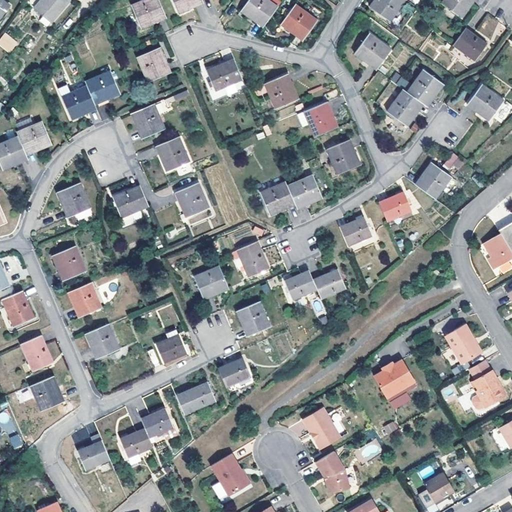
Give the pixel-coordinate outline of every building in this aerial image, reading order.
[(69,0),(42,0),(35,9),(51,22),(69,0)] [(151,20),(164,14),(157,0),(147,0),(131,8),(140,30),(153,25),(151,20)] [(197,0),(170,0),(177,15),(189,10),(186,5),(197,0)] [(203,4),(201,0),(197,0),(186,5),(189,10),(203,4)] [(254,16),(266,25),(278,8),(265,0),(249,0),(241,12),(251,20),(254,16)] [(390,21),(405,0),(374,0),(370,6),(390,21)] [(444,0),(442,3),(461,17),(469,8),(465,5),(468,0),(444,0)] [(474,0),(468,0),(465,5),(469,8),(474,0)] [(295,6),(281,26),(290,33),(293,30),(305,38),(317,21),(295,6)] [(493,43),(506,27),(488,13),(475,29),(493,43)] [(166,19),(164,14),(151,20),(153,25),(166,19)] [(251,20),(263,28),(266,25),(254,16),(251,20)] [(465,29),(454,45),(475,61),(487,45),(465,29)] [(303,42),(305,38),(293,30),(290,33),(303,42)] [(5,32),(0,38),(0,46),(9,54),(18,43),(5,32)] [(376,70),(390,50),(369,33),(354,54),(376,70)] [(138,58),(148,83),(166,75),(160,61),(165,59),(160,48),(138,58)] [(160,61),(166,75),(171,73),(165,59),(160,61)] [(214,92),(241,81),(232,61),(205,72),(214,92)] [(87,87),(94,105),(108,99),(106,95),(118,89),(110,71),(85,83),(87,87)] [(419,102),(422,105),(431,93),(434,96),(442,84),(422,71),(406,93),(419,102)] [(390,81),(404,89),(409,80),(394,72),(390,81)] [(288,91),(292,89),(286,75),(282,77),(288,91)] [(264,86),(275,111),(298,101),(292,89),(288,91),(282,77),(264,86)] [(481,85),(467,105),(489,121),(503,101),(481,85)] [(94,105),(87,87),(62,98),(72,121),(83,116),(81,111),(94,105)] [(118,89),(106,95),(108,99),(121,94),(118,89)] [(410,115),(419,102),(406,93),(402,90),(387,112),(407,127),(414,118),(410,115)] [(422,105),(426,108),(434,96),(431,93),(422,105)] [(173,96),(155,103),(159,112),(176,105),(173,96)] [(414,118),(422,105),(419,102),(410,115),(414,118)] [(309,126),(314,138),(337,128),(326,104),(297,116),(302,128),(309,126)] [(94,105),(81,111),(83,116),(96,110),(94,105)] [(164,131),(153,106),(131,116),(136,127),(140,125),(146,139),(164,131)] [(17,134),(19,138),(27,157),(40,151),(38,147),(50,142),(41,123),(17,134)] [(142,141),(146,139),(140,125),(136,127),(142,141)] [(12,163),(27,157),(19,138),(0,146),(0,165),(3,172),(14,168),(12,163)] [(179,138),(156,148),(162,161),(166,159),(171,172),(190,164),(179,138)] [(348,141),(325,151),(336,176),(358,166),(348,141)] [(51,146),(50,142),(38,147),(40,151),(51,146)] [(155,148),(137,153),(139,160),(157,155),(155,148)] [(445,163),(451,167),(459,158),(453,153),(445,163)] [(29,161),(27,157),(12,163),(14,168),(29,161)] [(167,174),(171,172),(166,159),(162,161),(167,174)] [(415,187),(436,202),(452,180),(432,165),(415,187)] [(294,206),(296,211),(305,207),(321,200),(311,177),(286,188),(292,201),(294,206)] [(279,207),(292,201),(286,188),(285,183),(259,194),(269,217),(281,212),(279,207)] [(79,186),(57,196),(62,208),(67,205),(72,219),(90,211),(79,186)] [(197,186),(179,193),(184,207),(181,208),(186,220),(208,210),(197,186)] [(148,208),(143,197),(139,187),(112,199),(121,220),(148,208)] [(401,192),(377,203),(385,221),(409,210),(401,192)] [(175,195),(181,208),(184,207),(179,193),(175,195)] [(281,212),(294,206),(292,201),(279,207),(281,212)] [(68,221),(72,219),(67,205),(62,208),(68,221)] [(338,229),(346,247),(370,236),(363,218),(338,229)] [(491,257),(497,268),(511,259),(511,222),(504,227),(506,230),(502,233),(483,244),(491,257)] [(257,241),(237,250),(250,277),(269,268),(257,241)] [(76,248),(71,248),(52,255),(56,265),(61,264),(67,278),(86,270),(82,261),(76,248)] [(497,268),(491,257),(486,260),(492,272),(497,268)] [(61,264),(56,265),(63,280),(67,278),(61,264)] [(205,300),(229,289),(220,266),(195,277),(205,300)] [(436,279),(441,276),(437,269),(432,272),(436,279)] [(316,292),(320,301),(345,289),(337,270),(312,281),(316,292)] [(10,285),(4,271),(0,273),(6,287),(10,285)] [(293,302),(316,292),(312,281),(308,272),(284,282),(293,302)] [(73,304),(78,302),(83,316),(102,307),(91,282),(68,292),(73,304)] [(33,318),(22,291),(3,299),(14,326),(33,318)] [(261,301),(238,312),(244,323),(248,321),(254,335),(272,326),(261,301)] [(83,316),(78,302),(73,304),(79,318),(83,316)] [(249,336),(254,335),(248,321),(244,323),(249,336)] [(91,344),(95,342),(101,356),(120,349),(109,323),(86,333),(91,344)] [(453,350),(451,351),(461,367),(479,356),(481,352),(478,346),(474,346),(472,344),(474,340),(465,325),(446,336),(453,350)] [(166,340),(180,334),(176,326),(163,332),(166,340)] [(166,340),(154,345),(162,364),(187,353),(180,334),(166,340)] [(53,362),(41,335),(22,344),(33,371),(53,362)] [(453,350),(446,336),(443,338),(451,351),(453,350)] [(55,341),(49,343),(55,356),(60,354),(55,341)] [(101,356),(95,342),(91,344),(97,358),(101,356)] [(219,371),(227,390),(241,383),(251,379),(245,366),(243,360),(219,371)] [(385,371),(375,377),(387,399),(416,382),(403,361),(395,366),(385,371)] [(385,371),(395,366),(393,362),(383,367),(385,371)] [(472,370),(474,374),(488,366),(486,362),(472,370)] [(248,365),(245,366),(251,379),(241,383),(243,389),(256,383),(248,365)] [(479,381),(472,385),(474,388),(471,390),(473,394),(476,392),(479,397),(474,400),(473,404),(477,411),(482,412),(489,408),(489,409),(505,399),(506,395),(503,390),(500,390),(496,383),(499,382),(494,373),(493,373),(488,366),(474,374),(479,381)] [(61,402),(56,389),(60,387),(55,375),(31,385),(42,410),(61,402)] [(208,383),(176,397),(185,416),(216,402),(208,383)] [(445,401),(457,396),(452,384),(440,389),(445,401)] [(60,387),(56,389),(61,402),(65,401),(60,387)] [(17,391),(19,401),(33,398),(31,388),(17,391)] [(145,429),(148,438),(156,434),(157,437),(164,434),(166,439),(177,435),(173,427),(165,408),(141,419),(145,429)] [(324,408),(303,420),(312,435),(315,434),(317,439),(315,440),(321,451),(342,439),(324,408)] [(386,435),(398,428),(394,421),(382,427),(386,435)] [(511,425),(501,432),(511,451),(511,425)] [(127,458),(153,447),(148,438),(145,429),(119,440),(127,458)] [(9,438),(14,449),(23,445),(18,433),(9,438)] [(354,452),(361,464),(383,450),(375,438),(354,452)] [(84,471),(110,460),(102,441),(76,452),(84,471)] [(347,472),(336,452),(317,463),(325,477),(327,476),(328,482),(326,483),(329,493),(333,496),(351,492),(347,472)] [(229,497),(246,488),(247,487),(239,473),(240,472),(231,456),(211,467),(229,497)] [(466,486),(455,469),(436,480),(447,500),(455,496),(454,493),(466,486)] [(242,471),(240,472),(239,473),(247,487),(250,485),(242,471)] [(454,493),(455,496),(467,489),(466,486),(454,493)] [(428,511),(434,511),(438,510),(427,489),(418,494),(428,511)] [(353,511),(379,511),(373,501),(353,511)] [(61,511),(57,502),(39,510),(39,511),(61,511)]
